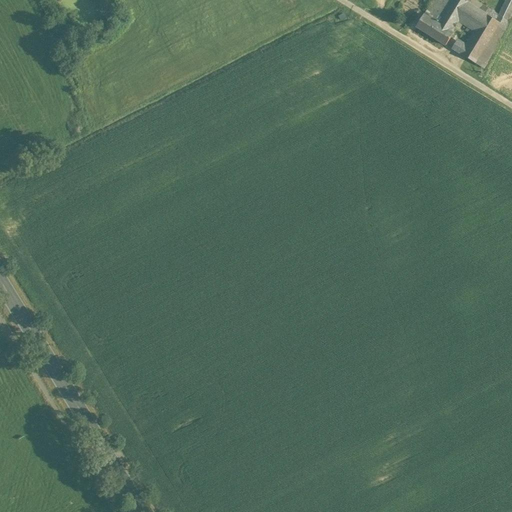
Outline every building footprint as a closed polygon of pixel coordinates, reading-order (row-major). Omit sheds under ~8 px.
[(462,0),(433,0),(424,15),(453,33),(456,29),(455,29),(459,21),(474,31),(475,31),(465,47),(460,54),(484,69),(492,53),(506,27),(480,11),(462,0)] [(462,0),(480,11),(483,6),(473,0),(462,0)] [(511,0),(505,0),(498,16),(509,22),(511,15),(511,0)] [(488,9),(483,6),(480,11),(506,27),(509,22),(498,16),(488,9)] [(453,33),(424,15),(417,27),(446,46),(453,34),(453,33)] [(457,41),(452,49),(460,54),(465,47),(457,41)]
